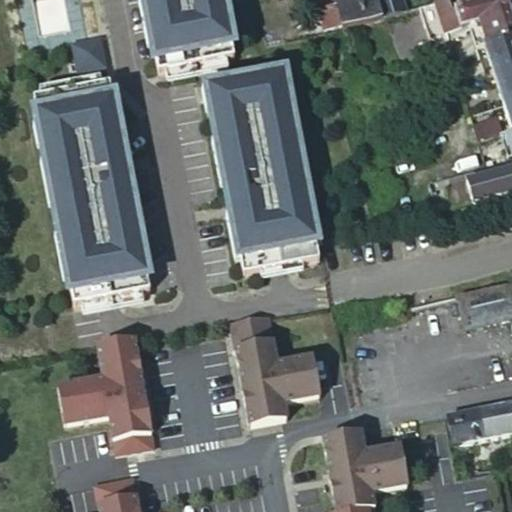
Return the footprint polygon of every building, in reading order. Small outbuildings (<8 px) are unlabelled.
[(146,0),(161,75),(237,61),(225,0),(146,0)] [(366,28),(409,19),(404,0),(385,0),(386,1),(377,2),(376,0),(364,0),(316,9),(320,31),(338,29),(338,33),(366,28)] [(511,21),(511,19),(505,0),(502,0),(467,10),(459,12),(466,35),(482,30),(511,21)] [(438,11),(421,15),(431,46),(447,41),(466,35),(459,12),(447,15),(446,8),(438,11)] [(511,40),(511,21),(482,30),(487,47),(488,48),(511,40)] [(101,39),(72,44),(78,74),(107,68),(101,39)] [(511,40),(488,48),(485,49),(492,70),(496,84),(511,78),(511,40)] [(485,49),(476,52),(483,73),(492,70),(485,49)] [(321,264),(287,77),(210,91),(227,185),(231,184),(238,220),(234,220),(244,277),(321,264)] [(511,78),(496,84),(503,106),(511,103),(511,78)] [(123,152),(111,84),(35,97),(71,306),(148,292),(129,185),(125,186),(119,153),(123,152)] [(511,103),(503,106),(511,132),(511,131),(511,103)] [(497,121),(476,125),(478,137),(499,133),(497,121)] [(511,156),(511,133),(500,137),(507,158),(511,156)] [(448,185),(455,208),(499,196),(511,191),(511,161),(504,163),(505,170),(448,185)] [(511,287),(456,301),(464,333),(508,323),(511,321),(511,287)] [(267,318),(229,324),(245,427),(284,421),(281,406),(316,400),(310,360),(275,365),(267,318)] [(107,418),(113,454),(151,448),(134,339),(96,346),(101,378),(56,384),(62,425),(107,418)] [(511,406),(445,418),(451,448),(511,437),(511,406)] [(359,433),(321,440),(333,511),(365,511),(373,510),(370,495),(405,488),(398,448),(363,454),(359,433)] [(130,478),(92,486),(97,511),(178,511),(176,503),(136,511),(130,478)]
